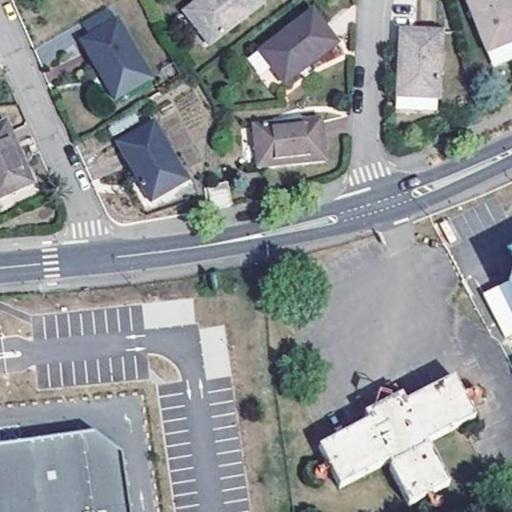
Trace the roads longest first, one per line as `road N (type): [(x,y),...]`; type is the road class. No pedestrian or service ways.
road 1 (residential): [(378,207),(272,233),(91,258)]
road 2 (residential): [(91,258),(76,198),(0,24)]
road 3 (residential): [(378,207),(366,145),(374,0)]
road 4 (residential): [(511,151),(378,207)]
